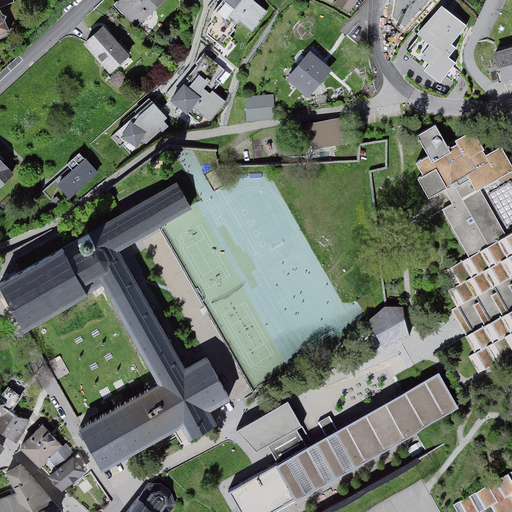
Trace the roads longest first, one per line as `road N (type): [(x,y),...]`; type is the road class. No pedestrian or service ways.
road 1 (residential): [(112,511),(227,431),(413,346)]
road 2 (residential): [(377,0),(382,63),(399,86),(469,112),(499,104)]
road 3 (residential): [(499,104),(471,81),(471,48),(493,0)]
